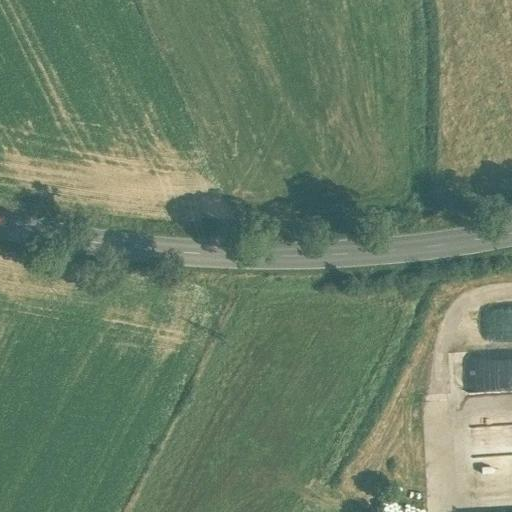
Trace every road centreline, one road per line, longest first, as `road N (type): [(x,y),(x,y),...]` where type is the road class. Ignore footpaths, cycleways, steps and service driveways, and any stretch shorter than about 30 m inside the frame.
road 1 (secondary): [(0,224),(179,252),(411,248),(511,232)]
road 2 (track): [(452,511),(438,353),(448,311),(464,292),(511,289)]
